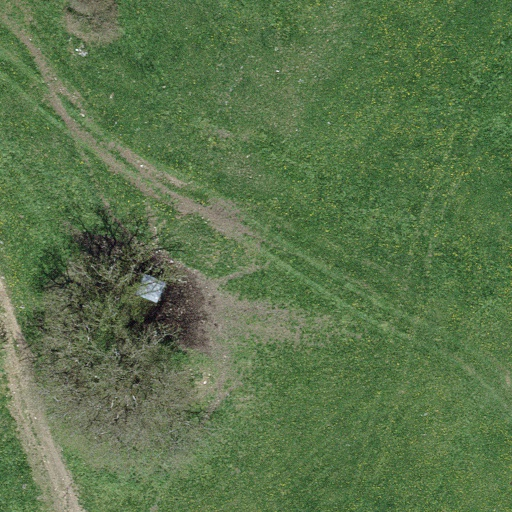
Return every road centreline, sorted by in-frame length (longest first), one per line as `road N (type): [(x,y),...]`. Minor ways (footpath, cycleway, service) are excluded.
road 1 (track): [(0,13),(104,155),(469,359),(511,401)]
road 2 (track): [(0,353),(69,511)]
